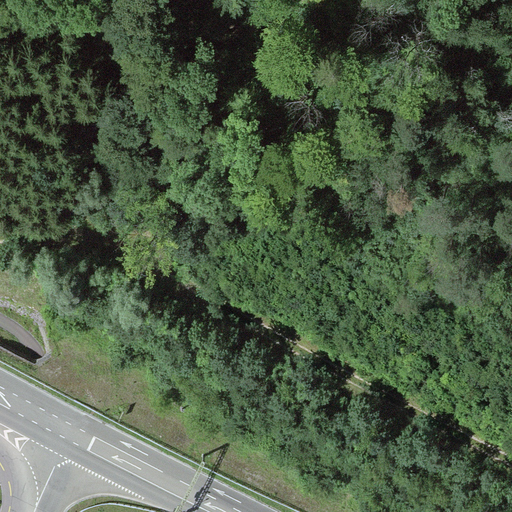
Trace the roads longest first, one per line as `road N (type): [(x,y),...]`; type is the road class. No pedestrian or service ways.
road 1 (track): [(0,236),(86,235),(139,249),(255,326),(511,459)]
road 2 (trunk): [(68,431),(227,511)]
